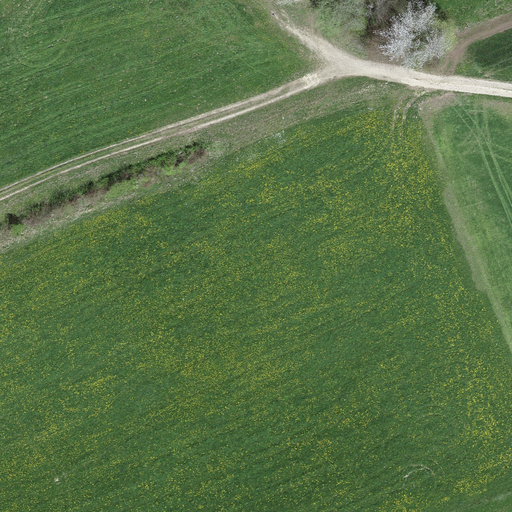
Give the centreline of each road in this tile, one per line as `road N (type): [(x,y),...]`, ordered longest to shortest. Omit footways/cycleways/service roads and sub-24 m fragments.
road 1 (track): [(0,203),(333,68)]
road 2 (track): [(262,0),(333,68),(511,96)]
